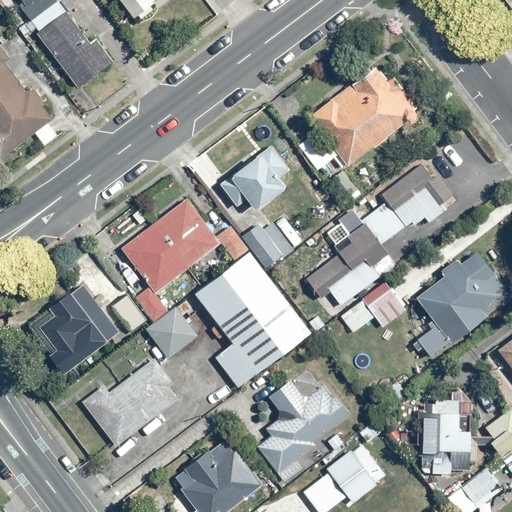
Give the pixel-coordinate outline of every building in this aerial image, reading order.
[(35,34),(74,88),(109,62),(94,41),(89,44),(57,0),(19,0),(22,3),(19,6),(38,32),(35,34)] [(116,0),(130,17),(152,0),(116,0)] [(6,55),(0,46),(0,156),(33,133),(42,145),(61,131),(30,90),(26,93),(1,59),(6,55)] [(387,81),(375,64),(305,115),(343,167),(420,110),(395,75),(387,81)] [(226,179),(218,185),(234,206),(239,202),(247,213),(284,186),(278,178),(286,172),(268,146),(225,177),(226,179)] [(300,275),(317,299),(327,292),(337,306),(393,266),(378,246),(378,245),(410,222),(412,225),(424,216),(429,224),(448,210),(445,205),(454,199),(436,174),(433,176),(422,161),(368,200),(376,210),(360,221),(329,243),(334,250),(300,275)] [(157,291),(218,242),(233,261),(249,249),(229,223),(213,235),(182,197),(119,248),(150,286),(134,299),(152,322),(169,308),(157,291)] [(257,221),(240,234),(265,267),(279,256),(282,259),(294,250),(285,237),(281,241),(279,238),(296,225),(285,211),(262,229),(257,221)] [(310,330),(249,249),(233,261),(192,292),(230,343),(213,356),(236,386),(310,330)] [(508,297),(473,249),(411,295),(433,326),(415,339),(427,356),(508,297)] [(337,306),(334,308),(351,332),(373,317),(381,328),(405,310),(380,276),(356,293),(337,306)] [(116,332),(78,282),(22,324),(45,354),(42,356),(58,376),(116,332)] [(146,319),(138,308),(126,293),(110,305),(130,332),(146,319)] [(196,335),(174,306),(145,328),(166,357),(196,335)] [(511,335),(496,348),(511,367),(511,335)] [(106,385),(104,382),(79,402),(113,447),(179,396),(152,361),(117,388),(112,381),(106,385)] [(296,461),(314,446),(312,442),(348,412),(333,393),(330,396),(323,387),(308,400),(289,378),(267,396),(281,412),(265,425),(270,431),(253,445),(282,481),(300,466),(296,461)] [(406,394),(394,379),(376,394),(388,409),(406,394)] [(419,416),(417,453),(430,453),(430,473),(447,474),(448,452),(465,453),(465,431),(455,430),(456,399),(433,398),(432,403),(430,402),(429,413),(432,413),(432,416),(419,416)] [(493,436),(487,441),(500,458),(508,451),(509,450),(511,447),(511,406),(495,420),(486,428),(493,436)] [(223,511),(259,483),(221,437),(170,479),(194,509),(190,511),(223,511)] [(323,511),(344,496),(350,503),(386,474),(361,442),(350,451),(349,449),(324,469),(326,472),(300,492),(316,511),(323,511)] [(500,458),(501,459),(491,467),(496,474),(506,466),(511,472),(511,447),(509,450),(508,451),(500,458)] [(468,511),(501,488),(485,467),(441,500),(449,511),(468,511)]
